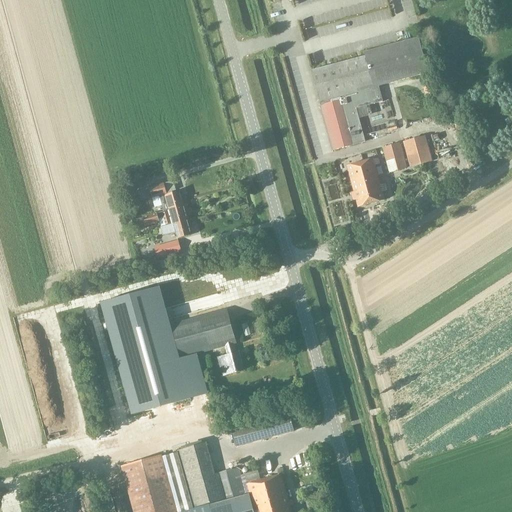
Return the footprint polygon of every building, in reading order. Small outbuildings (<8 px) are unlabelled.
[(319,69),(311,71),(313,78),(318,97),(319,103),(321,107),(322,111),(328,134),(332,150),(343,148),(354,144),(362,142),(364,142),(363,137),(360,125),(359,122),(358,119),(357,114),(355,109),(370,105),(377,104),(382,102),(381,98),(378,87),(382,86),(395,82),(414,77),(420,75),(425,74),(430,72),(423,45),(421,37),(417,38),(414,39),(409,40),(404,41),(396,43),(391,45),(363,52),(365,56),(362,57),(357,58),(335,65),(332,65),(329,66),(327,67),(319,69)] [(425,74),(420,75),(421,78),(427,99),(438,96),(433,79),(432,76),(432,74),(431,72),(430,72),(425,74)] [(357,114),(358,119),(373,115),(370,105),(355,109),(357,114)] [(415,139),(404,142),(411,167),(425,164),(432,161),(425,136),(415,139)] [(387,147),(382,148),(389,174),(407,169),(400,143),(395,145),(387,147)] [(361,163),(347,167),(349,174),(358,208),(384,201),(382,193),(387,192),(385,184),(380,185),(375,167),(380,165),(378,158),(364,162),(361,163)] [(179,192),(166,196),(162,184),(148,188),(151,198),(158,196),(163,211),(163,212),(183,206),(179,192)] [(165,226),(187,220),(183,206),(163,212),(163,211),(141,217),(144,225),(158,221),(157,218),(163,217),(165,225),(165,226)] [(165,226),(165,225),(160,227),(162,235),(175,231),(176,238),(176,239),(191,234),(187,220),(165,226)] [(181,252),(177,240),(154,247),(157,259),(181,252)] [(181,358),(172,325),(169,325),(159,287),(101,304),(132,415),(190,399),(179,359),(181,358)] [(226,310),(172,325),(181,358),(225,346),(227,355),(236,353),(234,344),(236,343),(226,310)] [(236,353),(227,355),(218,358),(220,358),(225,375),(219,376),(219,377),(243,370),(238,352),(236,353)] [(288,413),(232,428),(237,447),(293,432),(288,413)] [(175,453),(122,467),(133,511),(183,511),(246,495),(239,468),(214,474),(206,443),(178,451),(178,450),(175,451),(175,453)] [(290,511),(281,475),(247,484),(254,511),(290,511)] [(250,511),(246,495),(183,511),(250,511)]
